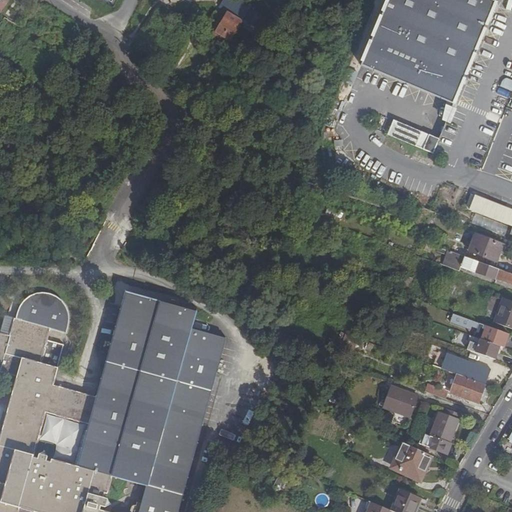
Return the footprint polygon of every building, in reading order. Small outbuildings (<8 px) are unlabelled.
[(0,0),(0,14),(10,0),(0,0)] [(243,0),(226,0),(224,4),(223,7),(247,21),(239,37),(252,44),(267,17),(256,10),(255,12),(251,10),(250,9),(252,5),(243,0)] [(374,71),(376,66),(456,99),(496,1),(493,0),(387,0),(361,66),(374,71)] [(217,32),(212,35),(231,45),(234,41),(232,40),(242,21),(227,13),(224,19),(217,32)] [(210,30),(212,35),(217,32),(224,19),(218,16),(210,30)] [(376,66),(374,71),(454,104),(456,99),(376,66)] [(357,73),(348,69),(343,81),(352,85),(357,73)] [(511,91),(511,80),(503,77),(499,87),(511,91)] [(457,109),(448,105),(443,120),(450,123),(457,109)] [(71,118),(56,108),(50,116),(66,126),(71,118)] [(393,120),(387,135),(423,150),(429,135),(393,120)] [(343,148),(344,130),(332,129),(331,145),(324,144),(324,152),(333,153),(333,147),(343,148)] [(429,135),(423,150),(433,154),(439,139),(429,135)] [(121,164),(126,158),(118,152),(107,164),(115,172),(117,173),(123,166),(121,164)] [(108,178),(103,174),(98,181),(103,184),(108,178)] [(511,209),(470,194),(465,208),(511,228),(511,225),(511,209)] [(336,210),(328,207),(324,215),(333,219),(336,210)] [(502,245),(475,235),(469,251),(496,261),(502,245)] [(511,285),(511,274),(448,251),(444,261),(460,267),(465,269),(511,285)] [(459,271),(460,267),(444,261),(443,265),(459,271)] [(119,290),(141,294),(143,288),(120,284),(119,290)] [(177,511),(222,352),(225,340),(226,338),(192,330),(194,320),(196,312),(126,293),(107,363),(97,397),(61,388),(53,386),(58,368),(64,346),(47,341),(50,329),(14,319),(9,336),(4,335),(0,333),(0,373),(17,378),(12,395),(0,436),(0,511),(18,511),(19,509),(30,511),(177,511)] [(17,311),(14,319),(50,329),(66,333),(68,325),(69,321),(69,317),(68,312),(67,309),(65,305),(62,301),(59,299),(56,297),(52,294),(48,293),(43,293),(39,293),(34,294),(30,296),(25,299),(21,302),(19,306),(17,311)] [(511,302),(503,299),(494,322),(511,329),(511,302)] [(451,313),(448,322),(478,333),(482,324),(451,313)] [(505,344),(508,334),(492,328),(486,326),(483,336),(505,344)] [(505,344),(483,336),(482,340),(499,347),(503,348),(505,344)] [(494,360),(499,347),(482,340),(480,340),(478,345),(470,342),(467,350),(494,360)] [(457,375),(485,385),(490,370),(447,354),(441,369),(457,375)] [(478,403),(485,385),(457,375),(451,393),(478,403)] [(425,392),(445,399),(448,392),(428,384),(425,392)] [(417,397),(391,387),(383,408),(409,418),(417,397)] [(458,420),(439,413),(431,437),(425,435),(422,445),(448,455),(451,444),(450,444),(458,420)] [(430,456),(406,446),(403,444),(392,469),(419,481),(430,456)] [(391,511),(413,511),(419,500),(399,491),(391,511)] [(391,511),(371,503),(367,511),(391,511)]
